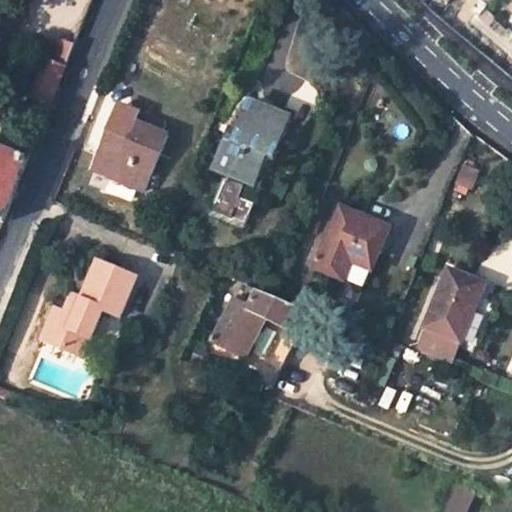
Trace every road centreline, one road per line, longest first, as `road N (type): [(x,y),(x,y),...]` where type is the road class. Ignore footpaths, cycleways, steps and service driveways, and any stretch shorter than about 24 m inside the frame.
road 1 (unclassified): [(113,0),(0,281)]
road 2 (tertiary): [(368,0),(511,133)]
